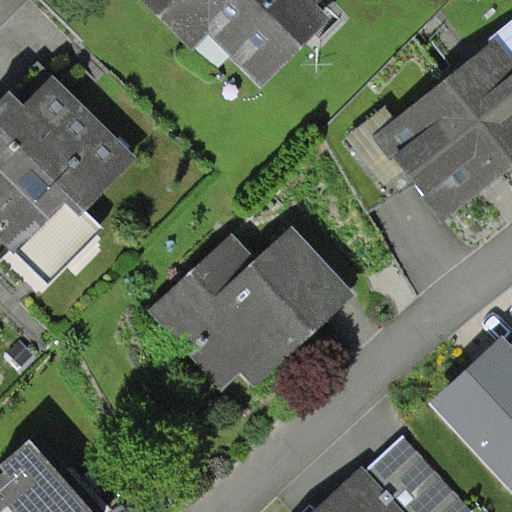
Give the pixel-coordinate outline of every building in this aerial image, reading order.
[(138,0),(192,52),(209,35),(261,87),(329,19),(315,6),(320,0),(138,0)] [(511,76),(493,53),(373,147),(437,228),(511,170),(511,76)] [(9,90),(0,98),(0,241),(13,255),(65,203),(79,217),(137,158),(52,75),(23,104),(9,90)] [(231,252),(159,325),(222,386),(234,374),(265,403),(361,304),(291,236),(254,274),(231,252)] [(511,339),(505,332),(430,398),(511,490),(511,339)] [(448,511),(397,454),(330,511),(448,511)] [(101,511),(56,456),(0,501),(0,511),(101,511)]
